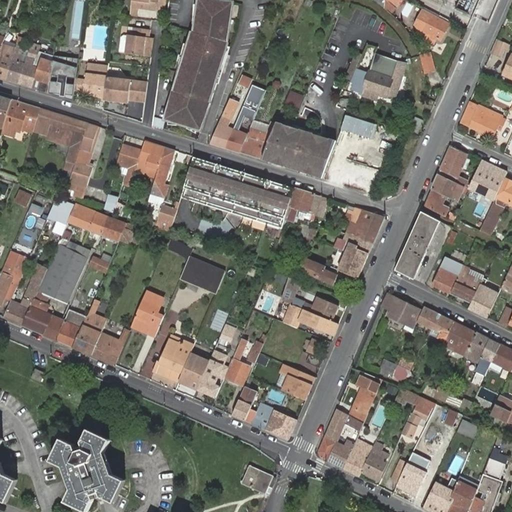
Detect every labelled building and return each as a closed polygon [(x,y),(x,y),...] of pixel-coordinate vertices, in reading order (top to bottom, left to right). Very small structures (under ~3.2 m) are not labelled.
[(134,0),(134,7),(160,11),(161,0),(134,0)] [(219,56),(225,59),(232,42),(230,41),(236,3),(217,0),(203,0),(199,32),(201,32),(195,47),(176,94),(207,102),(220,70),(214,68),(219,56)] [(385,0),(384,8),(392,14),(403,0),(385,0)] [(468,10),(473,0),(458,0),(456,4),(468,10)] [(422,11),(414,26),(440,40),(449,24),(422,11)] [(127,53),(153,57),(156,39),(151,38),(153,30),(135,27),(134,35),(130,35),(127,53)] [(496,39),(490,54),(505,60),(511,46),(496,39)] [(0,53),(0,78),(6,80),(15,52),(17,47),(10,44),(8,50),(2,48),(1,52),(0,53)] [(36,79),(51,84),(52,83),(54,63),(42,59),(42,61),(37,59),(39,52),(31,49),(28,57),(20,84),(33,88),(36,79)] [(6,80),(20,84),(28,57),(15,52),(6,80)] [(357,68),(362,57),(363,55),(357,52),(344,81),(350,83),(355,73),(357,68)] [(403,80),(408,64),(398,61),(377,53),(372,70),(370,73),(357,68),(355,73),(350,83),(353,85),(351,92),(375,101),(375,100),(377,95),(383,98),(398,97),(403,80)] [(423,66),(425,74),(435,71),(430,54),(420,57),(423,66)] [(80,59),(55,55),(54,63),(52,83),(51,84),(49,93),(62,97),(63,95),(66,95),(65,98),(74,101),(75,91),(77,79),(80,59)] [(220,70),(225,59),(219,56),(214,68),(220,70)] [(77,79),(75,91),(85,93),(85,94),(95,96),(95,97),(105,99),(107,84),(108,77),(110,67),(90,64),(86,80),(77,79)] [(243,75),(238,84),(248,89),(253,79),(243,75)] [(149,83),(108,77),(107,84),(105,99),(104,100),(129,104),(130,101),(146,103),(149,83)] [(49,93),(51,84),(36,79),(33,88),(49,93)] [(248,135),(248,134),(239,130),(245,116),(254,120),(266,90),(253,85),(234,129),(226,148),(240,153),(248,135)] [(292,92),(287,103),(300,109),(304,97),(292,92)] [(352,95),(344,92),(341,97),(340,97),(339,99),(348,100),(350,103),(352,95)] [(207,102),(176,94),(171,106),(206,116),(209,103),(207,102)] [(13,99),(0,95),(0,126),(4,128),(13,99)] [(41,108),(13,99),(4,128),(2,134),(15,138),(16,132),(21,134),(22,130),(34,134),(34,132),(41,108)] [(470,103),(462,123),(494,137),(502,118),(470,103)] [(202,130),(206,116),(171,106),(169,105),(166,120),(202,130)] [(41,108),(34,132),(60,140),(62,134),(77,138),(69,164),(75,166),(89,123),(41,108)] [(226,148),(234,129),(229,127),(234,116),(231,115),(231,113),(225,110),(210,144),(226,148)] [(153,126),(162,129),(163,120),(154,117),(153,126)] [(99,127),(89,123),(75,166),(68,189),(76,191),(75,195),(84,198),(94,167),(87,165),(99,127)] [(329,139),(278,123),(261,160),(317,177),(322,178),(336,141),(329,139)] [(269,142),(248,135),(240,153),(261,160),(269,142)] [(166,147),(145,141),(143,151),(137,170),(135,176),(141,177),(145,164),(156,167),(155,170),(158,171),(166,147)] [(143,151),(124,145),(118,165),(137,170),(143,151)] [(452,146),(439,175),(463,187),(465,188),(469,180),(459,175),(469,154),(452,146)] [(176,151),(166,147),(158,171),(151,193),(165,198),(168,186),(165,185),(176,151)] [(202,159),(195,157),(182,197),(189,199),(237,215),(282,229),(289,205),(290,204),(295,188),(202,159)] [(483,161),(470,188),(495,200),(504,182),(505,178),(508,172),(483,161)] [(439,175),(433,189),(446,195),(457,200),(463,187),(439,175)] [(495,200),(484,224),(481,231),(496,239),(497,237),(490,233),(505,200),(511,203),(511,181),(505,178),(504,182),(495,200)] [(295,188),(291,200),(290,204),(289,205),(315,215),(317,209),(321,196),(295,188)] [(20,189),(14,202),(27,208),(33,194),(20,189)] [(433,189),(425,206),(445,217),(449,208),(442,204),(446,195),(433,189)] [(149,195),(147,201),(161,205),(163,199),(149,195)] [(325,198),(321,196),(317,209),(323,211),(326,202),(324,201),(325,198)] [(51,230),(62,235),(65,230),(67,225),(71,215),(75,206),(56,199),(48,218),(55,221),(51,230)] [(39,214),(40,205),(32,204),(31,213),(39,214)] [(124,214),(127,206),(120,204),(119,208),(116,207),(115,210),(124,214)] [(89,233),(98,214),(75,206),(71,215),(89,222),(85,231),(89,233)] [(162,206),(155,227),(171,231),(178,211),(162,206)] [(317,209),(315,215),(322,217),(323,211),(317,209)] [(385,217),(361,209),(359,213),(355,212),(351,221),(355,222),(359,223),(378,231),(385,217)] [(440,223),(422,213),(415,229),(434,238),(440,223)] [(125,229),(127,224),(98,214),(89,233),(102,238),(103,235),(107,229),(118,233),(115,240),(119,242),(120,240),(125,229)] [(71,215),(67,225),(85,231),(89,222),(71,215)] [(353,237),(359,223),(355,222),(350,236),(353,237)] [(373,244),(378,231),(359,223),(353,237),(373,244)] [(103,235),(115,240),(118,233),(107,229),(103,235)] [(125,229),(120,240),(129,244),(132,236),(139,239),(141,235),(125,229)] [(316,231),(310,229),(307,238),(313,240),(316,231)] [(408,247),(426,256),(434,238),(415,229),(408,247)] [(61,237),(69,241),(73,233),(65,230),(62,235),(61,237)] [(369,253),(373,244),(353,237),(350,236),(345,234),(343,240),(349,242),(351,243),(359,246),(358,249),(369,253)] [(172,240),(168,250),(189,257),(193,247),(172,240)] [(343,272),(343,273),(354,278),(358,279),(369,253),(358,249),(359,246),(351,243),(339,271),(343,272)] [(88,257),(59,244),(48,268),(38,291),(50,296),(67,303),(88,257)] [(403,256),(421,266),(426,256),(408,247),(403,256)] [(89,265),(106,272),(110,264),(103,260),(93,256),(89,265)] [(181,277),(217,292),(226,271),(190,256),(181,277)] [(396,273),(414,282),(421,266),(403,256),(396,273)] [(325,268),(305,260),(300,271),(333,285),(337,276),(324,270),(325,268)] [(13,279),(20,282),(24,274),(9,268),(10,265),(6,264),(2,274),(4,275),(0,283),(0,305),(2,306),(13,279)] [(5,317),(23,325),(38,291),(48,268),(39,264),(30,286),(31,287),(23,306),(12,301),(5,317)] [(485,277),(464,266),(461,272),(465,274),(463,277),(477,283),(479,280),(483,282),(484,280),(485,277)] [(451,294),(459,277),(440,268),(433,285),(451,294)] [(465,274),(461,272),(459,277),(451,294),(472,304),(480,287),(483,282),(479,280),(477,283),(463,277),(465,274)] [(299,281),(288,278),(282,301),(292,304),(304,310),(333,322),(340,306),(319,297),(314,309),(293,300),(299,281)] [(480,287),(472,304),(469,309),(488,318),(498,297),(484,290),(480,287)] [(23,325),(45,335),(53,317),(55,311),(51,309),(48,314),(39,311),(43,302),(47,304),(50,296),(38,291),(23,325)] [(147,333),(155,337),(164,316),(158,313),(164,299),(148,291),(134,324),(149,330),(147,333)] [(382,306),(389,310),(392,311),(389,317),(405,325),(403,327),(413,332),(417,323),(419,320),(422,312),(388,295),(382,306)] [(85,322),(75,347),(92,355),(102,331),(107,319),(93,313),(99,300),(95,298),(85,322)] [(52,306),(47,304),(43,302),(39,311),(48,314),(51,309),(52,306)] [(339,324),(333,322),(304,310),(292,304),(284,323),(297,329),(300,322),(334,336),(339,324)] [(425,307),(422,312),(419,320),(435,328),(434,331),(433,333),(440,337),(440,338),(446,341),(455,322),(425,307)] [(511,319),(511,310),(509,309),(501,325),(508,328),(510,325),(511,322),(511,319)] [(75,347),(85,322),(68,315),(58,340),(75,347)] [(45,335),(55,339),(63,321),(53,317),(45,335)] [(435,328),(419,320),(417,323),(434,331),(435,328)] [(466,327),(455,322),(446,341),(457,346),(466,327)] [(92,355),(116,365),(126,341),(110,334),(113,325),(109,324),(105,332),(102,331),(92,355)] [(132,327),(147,333),(149,330),(134,324),(132,327)] [(220,339),(232,342),(236,327),(224,324),(220,339)] [(466,327),(457,346),(469,351),(477,333),(466,327)] [(491,339),(477,333),(469,351),(466,356),(466,358),(479,364),(491,339)] [(304,348),(308,350),(312,341),(308,339),(304,348)] [(312,341),(308,350),(307,351),(315,354),(320,343),(313,339),(312,341)] [(491,339),(479,364),(489,369),(492,363),(501,345),(491,339)] [(191,353),(194,348),(186,344),(180,345),(171,341),(161,363),(159,362),(155,370),(179,381),(191,353)] [(511,350),(501,345),(492,363),(503,368),(511,372),(511,350)] [(256,363),(262,348),(257,346),(254,350),(249,361),(256,363)] [(469,351),(457,346),(455,351),(466,356),(469,351)] [(217,398),(230,367),(224,365),(227,356),(215,350),(210,361),(198,390),(217,398)] [(210,361),(191,353),(179,381),(198,390),(210,361)] [(320,369),(323,361),(310,355),(307,363),(320,369)] [(235,360),(227,379),(242,386),(250,367),(235,360)] [(398,367),(393,379),(404,383),(412,365),(401,360),(398,367)] [(383,373),(393,379),(398,367),(388,362),(383,373)] [(503,368),(492,363),(489,369),(500,374),(503,368)] [(316,378),(285,364),(281,372),(289,376),(283,390),(306,400),(316,378)] [(33,369),(32,380),(43,381),(44,370),(33,369)] [(365,421),(382,381),(367,373),(361,386),(366,388),(370,390),(367,396),(362,408),(360,412),(356,411),(354,416),(365,421)] [(245,387),(233,416),(252,424),(257,412),(251,410),(257,393),(245,387)] [(432,391),(424,387),(422,392),(430,396),(432,391)] [(407,401),(416,404),(419,397),(400,389),(395,400),(405,405),(407,401)] [(358,407),(362,408),(367,396),(364,394),(358,407)] [(429,411),(433,403),(420,398),(413,413),(412,413),(403,433),(413,438),(419,424),(421,420),(426,422),(430,412),(429,411)] [(511,423),(511,405),(499,399),(491,417),(493,418),(492,422),(500,426),(502,422),(511,426),(511,423)] [(469,412),(472,405),(461,401),(458,407),(469,412)] [(289,438),(297,420),(261,404),(257,412),(252,424),(287,440),(289,438)] [(445,423),(458,428),(460,424),(462,420),(464,415),(436,405),(434,409),(442,411),(449,414),(447,419),(445,423)] [(321,458),(345,470),(353,451),(345,447),(337,443),(345,424),(358,429),(357,432),(360,434),(365,421),(354,416),(338,409),(319,453),(321,458)] [(115,476),(106,452),(112,440),(90,429),(84,443),(85,447),(77,450),(76,445),(62,439),(52,461),(64,467),(73,490),(67,502),(87,511),(89,511),(95,500),(93,496),(101,493),(103,497),(116,504),(127,481),(115,476)] [(6,474),(0,458),(0,445),(3,439),(0,437),(0,498),(7,502),(18,480),(6,474)] [(353,451),(354,447),(356,443),(349,440),(345,447),(353,451)] [(373,447),(385,453),(387,447),(376,442),(373,447)] [(345,470),(360,477),(362,472),(368,459),(355,452),(357,448),(354,447),(353,451),(345,470)] [(368,459),(362,472),(379,481),(387,462),(386,462),(389,455),(385,453),(373,447),(368,459)] [(492,449),(489,457),(506,463),(509,455),(492,449)] [(398,484),(396,487),(416,497),(428,473),(425,471),(431,461),(413,452),(408,463),(398,484)] [(478,495),(470,511),(490,511),(503,482),(500,481),(506,465),(490,458),(481,486),(478,495)] [(398,484),(408,463),(400,459),(391,480),(398,484)] [(266,494),(274,476),(250,465),(242,483),(266,494)] [(457,486),(446,511),(470,511),(478,495),(481,486),(461,477),(457,486)] [(424,509),(431,511),(446,511),(457,486),(452,484),(449,491),(434,484),(424,509)]
